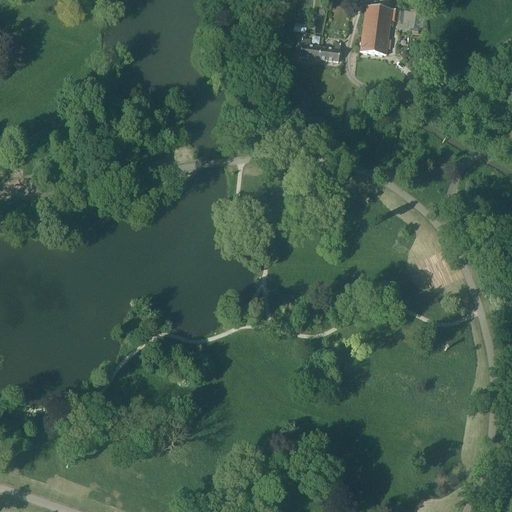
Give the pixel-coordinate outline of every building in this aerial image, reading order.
[(389,21),(391,11),(365,8),(359,54),(385,57),(389,21)] [(391,11),(389,21),(396,22),(398,12),(391,11)] [(403,31),(411,32),(414,14),(406,13),(403,31)] [(298,59),(318,61),(320,49),(309,48),(310,42),(301,41),(298,59)] [(320,49),(318,61),(337,64),(340,46),(332,45),(331,51),(320,49)]
